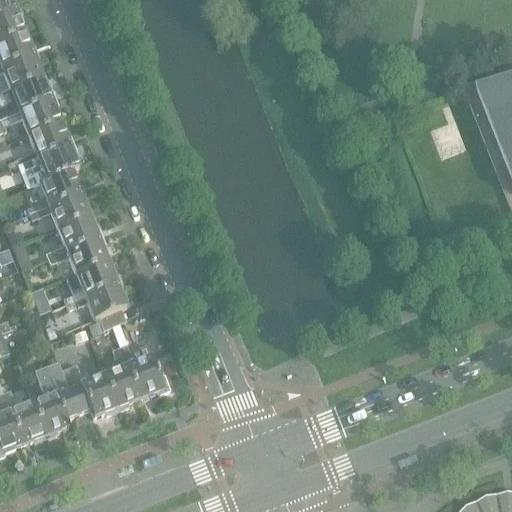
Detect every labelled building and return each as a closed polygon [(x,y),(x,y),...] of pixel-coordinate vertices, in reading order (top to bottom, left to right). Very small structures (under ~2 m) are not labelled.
[(0,0),(0,20),(15,14),(9,0),(0,0)] [(349,0),(346,2),(350,9),(360,4),(358,0),(349,0)] [(15,14),(0,20),(0,46),(24,37),(15,14)] [(0,72),(33,59),(24,37),(0,46),(0,72)] [(0,99),(11,95),(42,82),(33,59),(0,72),(0,99)] [(511,70),(462,90),(511,216),(511,70)] [(0,123),(1,125),(51,105),(42,82),(11,95),(18,112),(0,119),(0,123)] [(29,140),(60,127),(51,105),(1,125),(3,131),(22,124),(29,140)] [(19,170),(69,150),(60,127),(29,140),(36,157),(17,165),(19,170)] [(47,186),(71,176),(79,173),(69,150),(19,170),(22,176),(40,169),(47,186)] [(31,219),(81,199),(71,176),(47,186),(39,189),(46,206),(28,213),(31,219)] [(58,234),(90,222),(81,199),(31,219),(33,224),(51,217),(58,234)] [(11,215),(6,202),(0,204),(0,218),(0,219),(11,215)] [(49,264),(99,244),(90,222),(58,234),(65,251),(46,258),(49,264)] [(19,236),(9,240),(13,251),(24,246),(19,236)] [(76,279),(108,267),(99,244),(49,264),(51,269),(69,262),(76,279)] [(67,309),(117,289),(108,267),(76,279),(66,283),(73,300),(64,304),(67,309)] [(117,289),(67,309),(69,315),(87,307),(95,325),(99,323),(121,314),(126,312),(117,289)] [(45,307),(37,310),(41,319),(49,316),(51,315),(47,306),(45,307)] [(35,321),(31,311),(22,315),(26,325),(35,321)] [(121,314),(99,323),(100,327),(104,335),(111,332),(118,329),(126,326),(121,314)] [(0,335),(9,332),(7,327),(0,329),(0,335)] [(104,335),(100,327),(89,331),(92,340),(104,335)] [(126,350),(118,329),(111,332),(119,353),(126,350)] [(53,331),(46,333),(50,343),(57,340),(53,331)] [(0,362),(9,359),(2,341),(11,338),(9,332),(0,335),(0,362)] [(87,344),(84,337),(73,341),(76,348),(87,344)] [(45,345),(42,338),(31,342),(34,349),(45,345)] [(119,353),(139,405),(154,399),(155,402),(170,396),(164,382),(159,384),(151,362),(146,350),(129,357),(126,350),(119,353)] [(104,381),(117,413),(118,416),(129,411),(128,409),(139,405),(119,353),(111,356),(115,365),(112,366),(116,376),(104,381)] [(78,420),(61,377),(57,368),(34,377),(45,404),(32,409),(46,444),(58,439),(57,437),(69,432),(66,425),(78,420)] [(61,377),(78,420),(90,415),(93,423),(105,418),(106,420),(118,416),(117,413),(104,381),(91,386),(86,375),(80,378),(77,370),(61,377)] [(0,463),(11,459),(10,456),(22,451),(9,418),(3,398),(0,391),(0,376),(1,377),(0,375),(0,463)] [(46,444),(32,409),(14,416),(11,409),(14,408),(10,396),(3,398),(9,418),(22,451),(33,446),(34,448),(46,444)] [(511,511),(511,499),(498,501),(497,500),(497,501),(477,507),(476,507),(477,508),(470,511),(511,511)]
